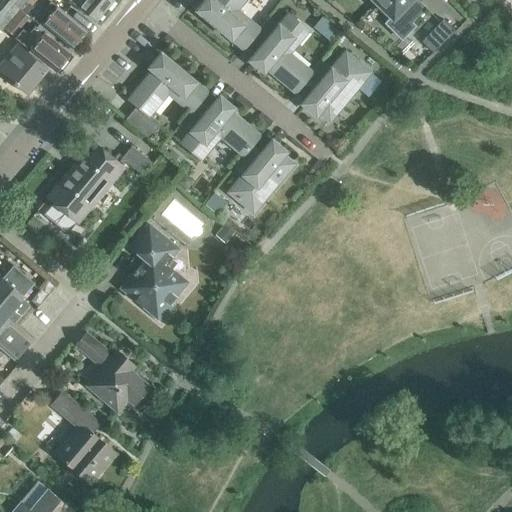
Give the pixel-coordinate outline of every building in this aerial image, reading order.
[(10,19),(20,8),(9,0),(0,0),(0,30),(4,27),(10,19)] [(26,13),(33,6),(26,0),(9,0),(20,8),(26,13)] [(69,0),(95,21),(112,0),(69,0)] [(210,0),(200,13),(243,49),(251,40),(250,39),(259,29),(258,28),(236,10),(243,0),(210,0)] [(378,0),(376,2),(391,18),(386,24),(402,39),(414,26),(411,23),(426,8),(418,0),(378,0)] [(50,1),(45,7),(51,12),(43,21),(73,48),(86,32),(50,1)] [(311,72),(310,72),(288,53),(308,30),(288,14),(278,25),(268,16),(258,28),(259,29),(250,39),(251,40),(260,47),(252,57),(295,93),(303,83),(302,83),(311,72)] [(422,39),(434,52),(457,30),(445,17),(422,39)] [(34,26),(26,35),(21,31),(15,37),(55,70),(68,54),(43,33),(42,34),(34,26)] [(0,71),(26,95),(47,69),(17,43),(0,63),(0,71)] [(329,121),(370,72),(345,51),(331,68),(320,60),(310,72),(311,72),(302,83),(303,83),(312,91),(304,100),(329,121)] [(160,124),(149,115),(167,92),(190,111),(199,101),(199,102),(207,92),(164,56),(128,99),(136,106),(125,119),(148,139),(160,124)] [(190,111),(180,123),(190,131),(181,143),(200,159),(220,136),(242,154),(242,155),(251,145),(252,145),(259,136),(216,100),(209,109),(199,102),(199,101),(190,111)] [(77,222),(122,167),(126,163),(142,176),(152,164),(131,146),(117,163),(92,143),(79,158),(80,159),(69,173),(68,172),(47,197),(77,222)] [(228,192),(253,212),(293,164),(269,143),(261,153),(252,145),(251,145),(242,155),(242,154),(232,166),(242,175),(228,192)] [(178,249),(163,236),(148,223),(128,247),(143,260),(137,267),(142,271),(137,277),(132,273),(120,288),(135,301),(139,297),(145,302),(141,306),(160,322),(172,306),(165,300),(170,294),(174,298),(187,282),(172,269),(170,272),(164,267),(178,249)] [(2,278),(0,280),(0,348),(14,361),(28,343),(9,326),(6,329),(3,326),(9,319),(12,321),(27,304),(20,298),(22,296),(2,278)] [(110,357),(106,354),(108,352),(86,333),(75,346),(101,368),(86,386),(116,412),(121,406),(119,403),(124,397),(133,405),(148,387),(130,371),(134,366),(115,351),(110,357)] [(116,453),(89,430),(96,421),(61,391),(50,405),(76,427),(54,453),(90,484),(116,453)] [(0,483),(7,488),(21,466),(12,460),(0,479),(0,483)] [(60,502),(61,501),(46,489),(29,509),(20,501),(11,511),(12,511),(74,511),(68,507),(67,508),(60,502)]
